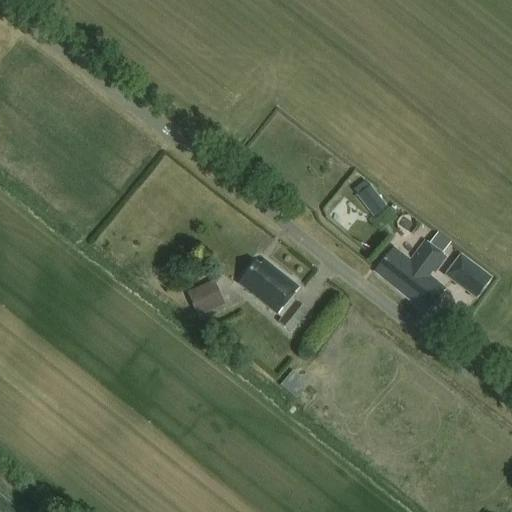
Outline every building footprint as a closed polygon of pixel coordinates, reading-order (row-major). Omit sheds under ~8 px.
[(370,187),(369,188),(365,183),(354,191),(357,196),(370,214),(383,204),(370,187)] [(438,234),(429,246),(442,256),(451,244),(438,234)] [(426,316),(446,290),(430,277),(432,274),(434,276),(447,260),(442,256),(429,246),(426,243),(411,262),(395,249),(374,274),(426,316)] [(476,301),(492,280),(460,256),(444,277),(476,301)] [(242,282),(237,288),(282,322),(278,327),(290,336),(307,314),(292,302),(298,292),(263,264),(258,269),(253,266),(242,281),(242,282)] [(214,282),(187,294),(198,319),(225,307),(214,282)] [(295,369),(282,385),(298,399),(311,384),(295,369)]
